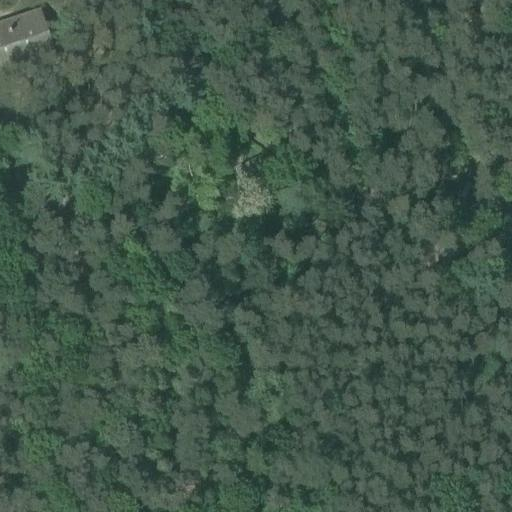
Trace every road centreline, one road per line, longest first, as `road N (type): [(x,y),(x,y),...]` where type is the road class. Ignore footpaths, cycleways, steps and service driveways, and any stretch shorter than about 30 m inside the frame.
road 1 (track): [(207,106),(306,511)]
road 2 (track): [(207,106),(511,329)]
road 3 (track): [(207,106),(183,138),(91,208),(27,220)]
road 4 (track): [(207,106),(125,0)]
